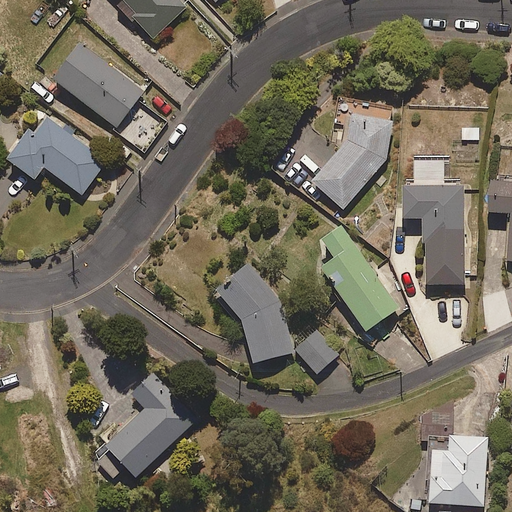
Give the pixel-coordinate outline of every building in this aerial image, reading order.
[(182,0),(124,0),(139,16),(136,19),(156,40),(190,8),(182,0)] [(83,43),(55,80),(120,128),(148,91),(83,43)] [(351,142),(314,183),(345,211),(391,161),(396,123),(356,116),(351,142)] [(33,131),(11,161),(38,181),(48,167),(84,192),(108,159),(77,137),(80,133),(69,125),(67,128),(51,118),(38,135),(33,131)] [(511,246),(511,263),(511,183),(497,182),(494,214),(511,215),(511,246)] [(407,188),(407,221),(426,221),(426,245),(429,245),(429,287),(470,287),(470,188),(407,188)] [(325,270),(370,333),(404,309),(347,228),(327,242),(339,260),(325,270)] [(253,265),(221,294),(245,322),(257,366),(296,354),(282,300),(253,265)] [(318,329),(296,349),(319,375),(341,355),(318,329)] [(149,411),(108,449),(137,480),(201,420),(158,375),(135,397),(149,411)] [(454,454),(435,453),(431,504),(486,508),(491,441),(455,438),(454,454)]
